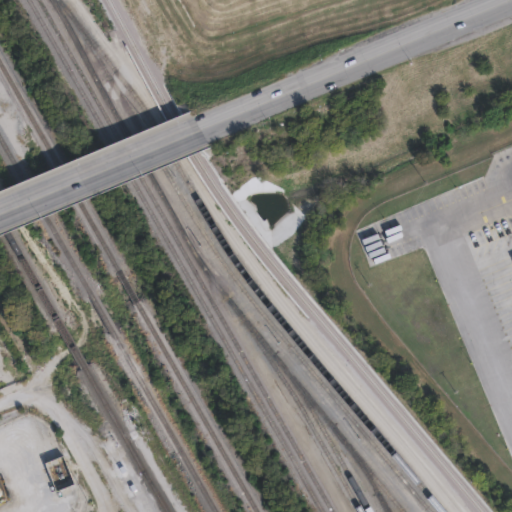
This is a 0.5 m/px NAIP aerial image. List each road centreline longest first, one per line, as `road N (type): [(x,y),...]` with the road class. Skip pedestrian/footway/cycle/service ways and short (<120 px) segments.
road 1 (tertiary): [(508,0),(200,128)]
road 2 (tertiary): [(0,213),(200,128)]
road 3 (residential): [(0,405),(42,399),(65,412),(111,511)]
